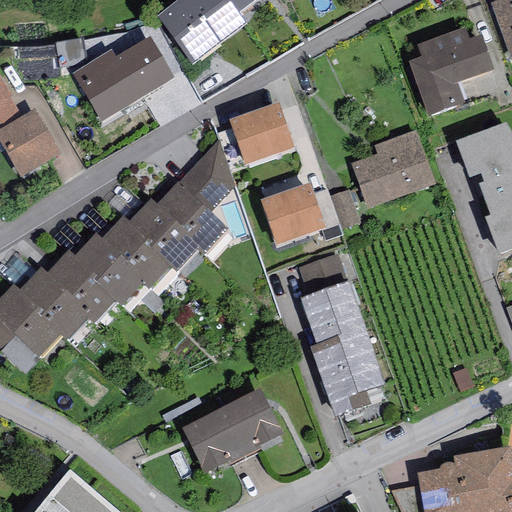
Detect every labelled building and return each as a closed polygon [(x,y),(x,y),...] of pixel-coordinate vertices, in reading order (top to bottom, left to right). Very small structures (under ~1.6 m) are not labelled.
[(229,0),(177,0),(156,16),(191,63),(246,22),(239,12),(229,0)] [(229,0),(239,12),(255,0),(229,0)] [(511,0),(496,0),(490,2),(511,59),(511,58),(511,0)] [(464,28),(416,45),(421,58),(409,62),(428,116),(465,102),(458,83),(494,70),(481,34),(468,39),(464,28)] [(112,50),(71,74),(100,123),(175,79),(150,36),(116,56),(112,50)] [(56,41),(59,67),(86,64),(82,38),(56,41)] [(0,76),(0,103),(9,98),(12,96),(0,76)] [(9,98),(0,103),(0,129),(21,117),(9,98)] [(228,121),(244,166),(294,148),(278,103),(228,121)] [(0,129),(0,144),(20,178),(61,153),(34,109),(21,117),(0,129)] [(511,133),(506,122),(454,141),(468,177),(475,175),(490,216),(484,217),(498,254),(511,249),(511,133)] [(416,131),(373,146),(376,154),(350,164),(366,209),(435,185),(416,131)] [(179,182),(208,213),(235,188),(217,142),(179,182)] [(208,213),(179,182),(156,203),(199,249),(197,251),(201,256),(227,232),(208,213)] [(261,200),(276,246),(326,230),(310,183),(261,200)] [(333,190),(320,194),(331,230),(344,226),(333,190)] [(337,197),(349,231),(366,226),(354,191),(337,197)] [(199,249),(156,203),(151,199),(129,221),(151,243),(147,246),(169,268),(174,273),(197,251),(199,249)] [(151,243),(129,221),(123,215),(100,238),(145,282),(142,285),(148,291),(169,268),(147,246),(151,243)] [(145,282),(100,238),(96,234),(74,256),(95,277),(92,280),(115,302),(120,308),(142,285),(145,282)] [(95,277),(74,256),(69,251),(47,273),(90,318),(87,321),(91,325),(115,302),(92,280),(95,277)] [(90,318),(47,273),(42,268),(18,291),(62,336),(66,341),(87,321),(90,318)] [(348,282),(300,298),(316,345),(310,347),(335,417),(370,405),(365,391),(384,384),(348,282)] [(62,336),(18,291),(12,286),(0,298),(0,351),(2,353),(17,338),(38,359),(62,336)] [(260,388),(220,409),(243,455),(284,434),(260,388)] [(203,475),(243,455),(220,409),(180,429),(203,475)] [(438,469),(416,473),(419,487),(423,511),(511,511),(511,457),(510,446),(452,456),(454,464),(451,463),(447,463),(442,465),(439,467),(438,469)] [(119,511),(69,470),(34,511),(119,511)] [(423,511),(419,487),(392,492),(400,511),(423,511)]
